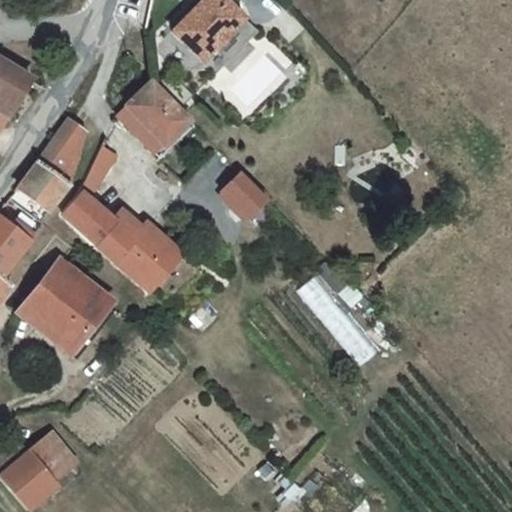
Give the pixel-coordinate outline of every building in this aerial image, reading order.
[(245,15),(226,0),(178,0),(160,24),(207,63),(245,15)] [(0,125),(27,74),(0,59),(0,125)] [(161,139),(186,109),(145,77),(141,81),(134,89),(125,101),(119,106),(161,139)] [(68,178),(82,129),(66,114),(34,155),(68,178)] [(82,179),(96,184),(109,151),(95,146),(94,149),(89,162),(84,176),(82,179)] [(48,207),(54,201),(68,181),(68,178),(34,155),(12,185),(48,207)] [(262,188),(237,161),(217,180),(243,207),(262,188)] [(78,193),(62,212),(95,241),(135,276),(156,252),(114,216),(92,196),(96,184),(82,179),(78,193)] [(122,207),(114,216),(156,252),(135,276),(149,288),(182,250),(147,219),(143,225),(122,207)] [(0,270),(2,272),(27,238),(0,221),(0,270)] [(110,300),(59,262),(26,308),(77,346),(110,300)] [(0,305),(15,281),(2,272),(0,270),(0,305)] [(315,277),(299,290),(358,366),(375,354),(315,277)] [(0,476),(24,504),(58,475),(50,466),(73,446),(52,423),(29,442),(2,466),(0,467),(0,476)] [(29,442),(21,433),(0,450),(0,463),(2,466),(29,442)]
